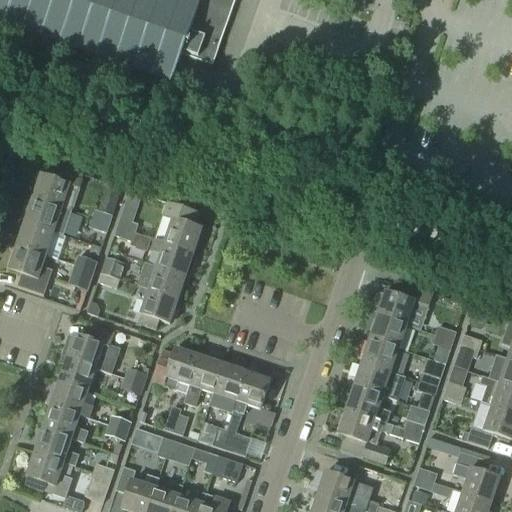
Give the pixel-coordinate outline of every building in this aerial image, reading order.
[(0,0),(0,32),(169,90),(180,57),(200,0),(0,0)] [(200,0),(180,57),(212,68),(235,0),(200,0)] [(63,170),(61,175),(80,182),(82,177),(63,170)] [(41,177),(33,201),(72,214),(83,182),(80,182),(61,175),(58,174),(56,182),(41,177)] [(27,203),(22,215),(27,216),(25,224),(55,235),(63,237),(72,214),(33,201),(31,204),(27,203)] [(194,228),(198,215),(167,204),(163,217),(172,220),(164,244),(193,254),(201,230),(194,228)] [(91,221),(108,226),(111,218),(94,212),(91,221)] [(117,229),(135,234),(138,226),(120,220),(117,229)] [(108,226),(91,221),(88,229),(105,235),(108,226)] [(55,235),(25,224),(16,248),(46,258),(55,235)] [(135,234),(117,229),(114,238),(132,244),(135,234)] [(156,269),(185,278),(186,276),(189,277),(192,267),(189,267),(193,254),(164,244),(155,241),(150,253),(160,256),(156,269)] [(91,247),(89,255),(98,258),(100,250),(91,247)] [(42,270),(46,258),(16,248),(8,272),(21,276),(17,289),(42,298),(50,273),(42,270)] [(75,268),(93,274),(96,265),(78,259),(75,268)] [(101,277),(118,283),(124,266),(107,260),(101,277)] [(145,265),(141,276),(152,280),(148,293),(177,303),(185,278),(156,269),(145,265)] [(75,268),(68,287),(86,293),(93,274),(75,268)] [(118,283),(101,277),(98,285),(115,291),(118,283)] [(385,294),(384,297),(380,296),(376,308),(380,310),(376,319),(406,329),(413,308),(426,312),(432,295),(395,283),(391,296),(385,294)] [(155,331),(158,322),(169,325),(177,303),(148,293),(139,290),(136,299),(138,302),(144,304),(140,316),(141,316),(137,325),(155,331)] [(91,306),(87,316),(98,319),(101,309),(91,306)] [(369,342),(398,352),(406,329),(376,319),(369,342)] [(511,322),(509,321),(500,347),(511,350),(507,363),(511,364),(511,322)] [(69,339),(65,351),(69,352),(66,362),(95,372),(110,378),(119,353),(110,350),(114,337),(92,329),(88,341),(87,341),(75,337),(73,340),(69,339)] [(435,339),(453,345),(456,335),(438,329),(435,339)] [(481,344),(463,338),(460,347),(477,353),(481,344)] [(453,345),(435,339),(432,347),(450,353),(453,345)] [(361,366),(390,376),(398,352),(369,342),(361,366)] [(460,347),(457,355),(475,361),(477,353),(460,347)] [(153,384),(186,395),(199,358),(175,350),(172,356),(163,353),(153,384)] [(222,366),(199,358),(186,395),(182,405),(194,409),(200,392),(212,396),(222,366)] [(495,359),(488,383),(499,387),(511,391),(511,364),(507,363),(495,359)] [(95,372),(66,362),(57,385),(87,395),(95,372)] [(222,366),(212,396),(236,403),(246,374),(222,366)] [(390,376),(361,366),(353,389),(382,399),(397,404),(405,381),(390,376)] [(124,382),(142,388),(145,379),(127,373),(124,382)] [(234,436),(237,426),(238,426),(242,416),(243,417),(246,407),(260,412),(270,382),(246,374),(236,403),(233,413),(229,423),(226,433),(220,451),(245,459),(251,441),(234,436)] [(419,385),(437,391),(440,382),(421,376),(419,385)] [(511,391),(499,387),(488,383),(481,381),(478,388),(486,389),(480,405),(491,409),(511,416),(511,391)] [(142,388),(124,382),(121,391),(139,397),(142,388)] [(49,398),(53,399),(49,409),(79,419),(87,422),(91,410),(83,408),(87,395),(57,385),(57,386),(53,385),(49,398)] [(437,391),(419,385),(416,394),(434,400),(437,391)] [(444,394),(462,400),(465,391),(447,385),(444,394)] [(386,427),(390,415),(378,411),(382,399),(353,389),(345,413),(386,427)] [(462,400),(444,394),(441,403),(459,409),(462,400)] [(74,431),(79,419),(49,409),(41,433),(70,443),(83,447),(87,435),(74,431)] [(466,445),(488,452),(492,439),(507,444),(508,441),(511,442),(511,441),(511,416),(491,409),(483,432),(471,428),(469,436),(466,445)] [(172,435),(178,417),(176,417),(177,414),(172,413),(170,417),(169,416),(168,420),(169,420),(164,432),(172,435)] [(403,432),(386,427),(345,413),(337,436),(367,446),(362,459),(385,467),(390,454),(375,448),(380,434),(399,440),(418,447),(421,439),(403,432)] [(178,417),(172,435),(182,438),(188,421),(178,417)] [(108,429),(126,435),(129,426),(111,420),(108,429)] [(403,432),(421,439),(424,429),(406,423),(403,432)] [(126,435),(108,429),(105,438),(123,444),(126,435)] [(212,448),(220,451),(226,433),(217,430),(212,448)] [(70,443),(41,433),(32,456),(62,466),(74,470),(78,458),(66,454),(70,443)] [(146,448),(149,437),(135,433),(132,443),(146,448)] [(459,443),(466,445),(469,436),(462,433),(459,443)] [(210,438),(200,434),(197,443),(207,446),(210,438)] [(165,460),(171,443),(162,440),(156,458),(165,460)] [(171,443),(165,460),(174,463),(180,446),(171,443)] [(183,447),(179,460),(189,463),(193,450),(183,447)] [(448,447),(445,457),(458,461),(460,455),(461,452),(448,447)] [(488,464),(460,455),(458,461),(452,477),(466,482),(462,496),(490,506),(499,481),(484,476),(488,464)] [(25,478),(28,479),(25,487),(64,501),(70,482),(58,478),(62,466),(32,456),(25,478)] [(211,476),(217,458),(209,456),(203,473),(211,476)] [(217,458),(211,476),(212,476),(221,479),(236,484),(242,467),(217,458)] [(95,467),(92,476),(110,482),(113,473),(95,467)] [(125,497),(120,511),(123,511),(146,511),(154,490),(155,491),(158,482),(146,478),(143,487),(132,483),(135,474),(122,470),(115,493),(125,497)] [(437,477),(418,471),(415,481),(434,487),(437,477)] [(324,474),(315,499),(345,509),(353,511),(384,511),(378,510),(379,507),(369,504),(368,503),(372,491),(353,485),(324,474)] [(92,476),(84,500),(102,506),(110,482),(92,476)] [(434,487),(415,481),(412,489),(431,495),(434,487)] [(166,494),(155,491),(154,490),(146,511),(172,511),(178,498),(180,490),(169,486),(166,494)] [(434,487),(431,495),(449,501),(452,493),(434,487)] [(190,502),(178,498),(172,511),(198,511),(203,497),(193,494),(190,502)] [(410,505),(423,509),(426,500),(414,496),(410,505)] [(456,511),(488,511),(490,506),(462,496),(456,511)] [(224,511),(227,505),(203,497),(198,511),(224,511)] [(311,511),(343,511),(345,509),(315,499),(311,511)]
